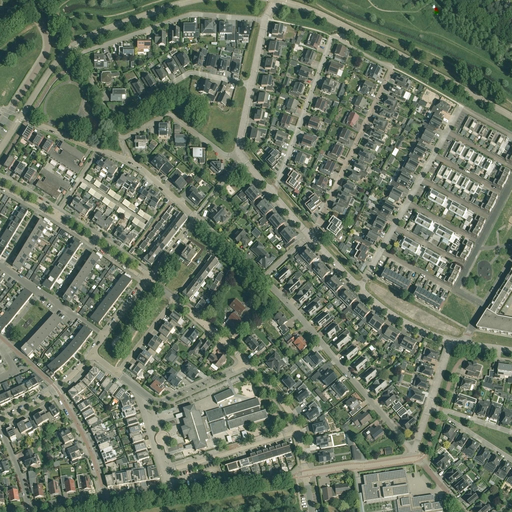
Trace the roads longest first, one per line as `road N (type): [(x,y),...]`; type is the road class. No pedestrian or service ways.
road 1 (residential): [(111,120),(79,54),(191,14),(264,20)]
road 2 (residential): [(413,452),(262,279)]
road 3 (residential): [(309,236),(391,67)]
road 4 (residential): [(269,191),(332,37)]
road 5 (unclassified): [(148,275),(195,217),(130,161)]
road 6 (residential): [(239,156),(223,154),(168,114),(120,139),(111,120)]
road 7 (residential): [(250,85),(189,73),(111,120)]
road 8 (residential): [(165,470),(297,431)]
